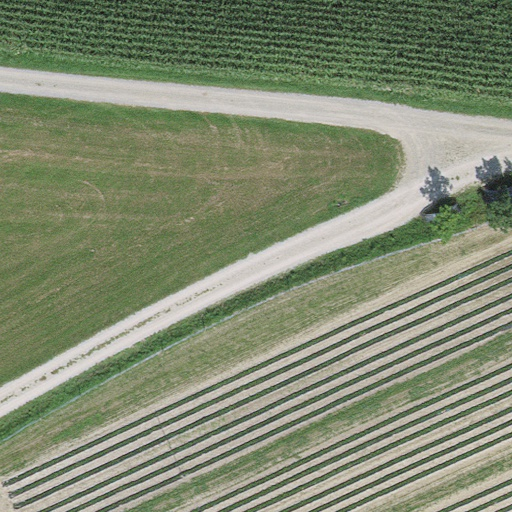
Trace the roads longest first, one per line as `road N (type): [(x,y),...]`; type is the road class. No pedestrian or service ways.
road 1 (track): [(0,404),(207,290),(511,148)]
road 2 (track): [(511,132),(0,80)]
